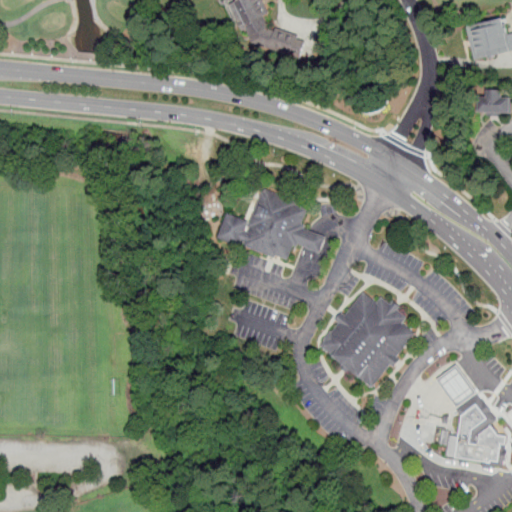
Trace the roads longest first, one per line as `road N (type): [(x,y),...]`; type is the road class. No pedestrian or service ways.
road 1 (primary): [(0,95),(225,122),(319,148),(447,230),(511,296)]
road 2 (primary): [(511,254),(398,163),(332,126),(187,87),(0,68)]
road 3 (residential): [(408,0),(430,56),(431,85),(398,163)]
